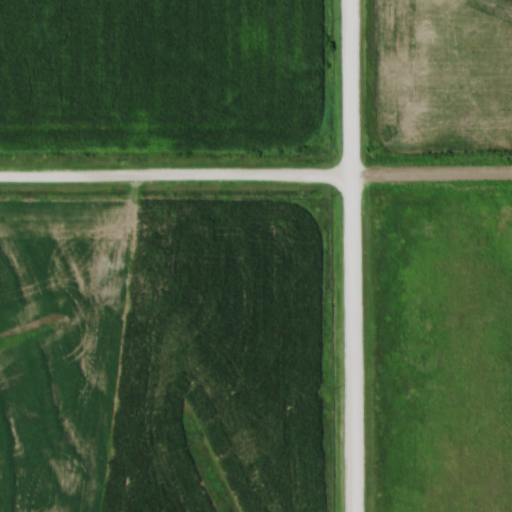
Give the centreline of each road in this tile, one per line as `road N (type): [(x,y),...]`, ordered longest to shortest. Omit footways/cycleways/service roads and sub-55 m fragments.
road 1 (tertiary): [(358,511),(352,0)]
road 2 (residential): [(511,175),(0,176)]
